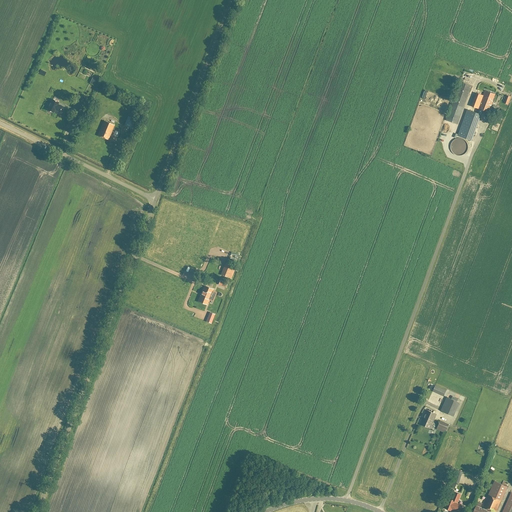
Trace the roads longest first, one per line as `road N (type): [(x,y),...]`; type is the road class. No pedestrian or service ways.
road 1 (unclassified): [(35,511),(154,199)]
road 2 (unclassified): [(154,199),(231,0)]
road 3 (unclassified): [(154,199),(0,122)]
